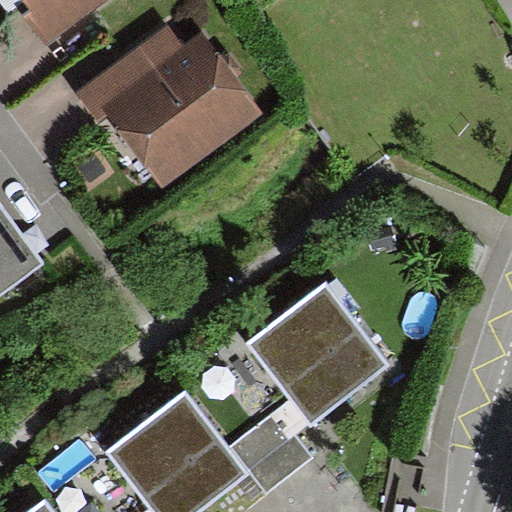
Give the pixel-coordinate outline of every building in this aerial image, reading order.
[(26,0),(53,37),(105,0),(26,0)] [(108,112),(160,182),(258,110),(227,67),(200,31),(181,45),(167,26),(75,93),(96,121),(108,112)] [(0,296),(44,265),(0,204),(0,296)] [(327,285),(252,344),(293,400),(310,422),(313,425),(390,365),(327,285)] [(185,392),(109,452),(152,507),(155,511),(200,511),(249,473),(230,448),(185,392)] [(293,400),(230,448),(249,473),(251,472),(266,492),(312,457),(296,434),(310,422),(293,400)] [(54,511),(45,500),(29,511),(54,511)]
